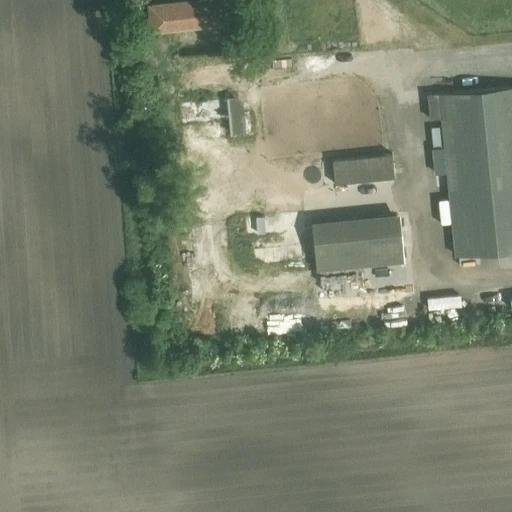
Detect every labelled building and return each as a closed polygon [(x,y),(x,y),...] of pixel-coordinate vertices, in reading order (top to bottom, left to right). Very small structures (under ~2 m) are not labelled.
[(152,31),(225,23),(222,0),(181,0),(149,3),(152,31)] [(269,57),(273,73),(295,69),(291,52),(269,57)] [(511,249),(511,85),(426,94),(428,118),(440,116),(453,255),(511,249)] [(393,125),(402,124),(400,95),(391,95),(393,125)] [(333,158),(335,183),(395,178),(392,153),(333,158)] [(399,217),(312,225),(316,267),(404,260),(399,217)] [(425,294),(426,313),(464,311),(463,292),(425,294)]
